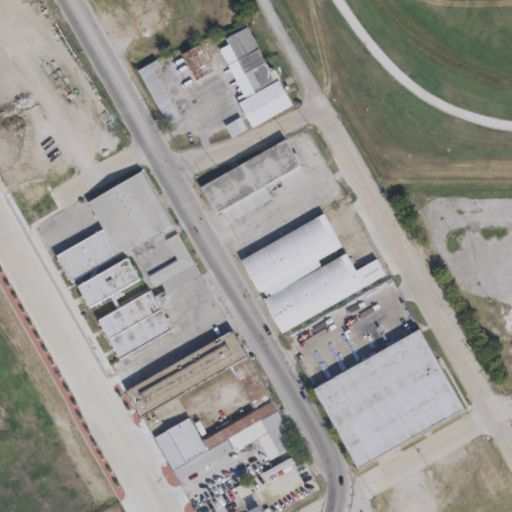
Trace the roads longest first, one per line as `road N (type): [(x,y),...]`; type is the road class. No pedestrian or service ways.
road 1 (residential): [(71,0),(358,511)]
road 2 (residential): [(511,444),(261,0)]
road 3 (primary): [(158,511),(0,230)]
road 4 (residential): [(349,494),(511,407)]
road 5 (residential): [(168,172),(321,106)]
